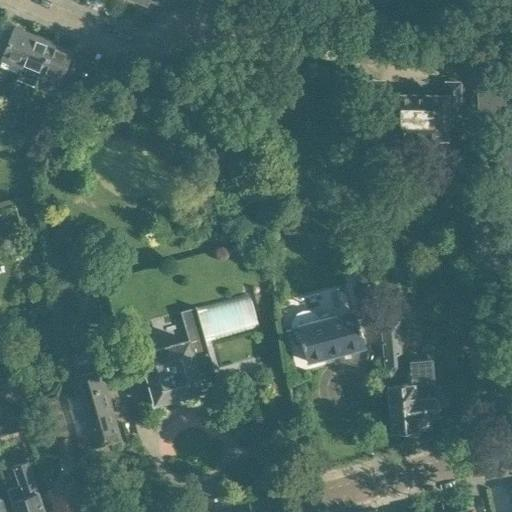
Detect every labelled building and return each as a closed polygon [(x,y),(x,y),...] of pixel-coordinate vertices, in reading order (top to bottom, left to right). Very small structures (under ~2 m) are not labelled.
[(178,2),(173,0),(149,0),(149,2),(174,12),(178,2)] [(21,68),(35,34),(15,26),(2,60),(21,68)] [(40,75),(54,42),(35,34),(21,68),(18,78),(36,86),(40,75)] [(73,88),(83,64),(70,59),(74,50),(54,42),(40,75),(73,88)] [(84,93),(94,68),(83,64),(73,88),(84,93)] [(439,143),(443,139),(446,139),(446,114),(458,114),(459,83),(446,83),(445,97),(388,96),(387,138),(390,138),(394,143),(401,143),(405,139),(428,139),(432,143),(439,143)] [(14,114),(19,102),(9,98),(4,110),(14,114)] [(259,160),(256,137),(249,138),(246,123),(214,128),(215,135),(212,136),(217,167),(259,160)] [(511,145),(501,146),(501,171),(511,170),(511,145)] [(243,197),(228,200),(231,218),(246,216),(243,197)] [(376,217),(372,221),(373,227),(378,231),(383,230),(387,225),(386,219),(382,216),(376,217)] [(356,265),(358,286),(353,287),(353,295),(359,295),(362,322),(376,320),(372,285),(369,263),(356,265)] [(199,312),(207,341),(268,324),(261,295),(199,312)] [(213,371),(203,337),(195,309),(181,313),(188,340),(139,354),(138,354),(123,358),(131,384),(146,379),(153,405),(204,390),(200,375),(213,371)] [(364,347),(356,313),(322,322),(319,316),(314,312),(309,310),(303,311),(297,314),(294,318),(292,324),(292,329),(291,330),(294,345),(301,343),(306,362),(364,347)] [(438,416),(436,395),(434,395),(431,359),(409,361),(412,384),(393,385),(392,373),(407,372),(402,316),(398,317),(397,310),(379,312),(390,433),(419,430),(419,427),(430,426),(429,417),(438,416)] [(120,440),(106,391),(99,371),(70,379),(76,398),(67,401),(80,445),(89,442),(91,449),(120,440)] [(74,455),(68,437),(71,436),(58,395),(44,400),(58,440),(56,441),(62,459),(74,455)] [(0,437),(26,429),(19,408),(0,413),(0,437)] [(43,511),(27,462),(13,466),(19,485),(7,489),(14,511),(43,511)] [(84,511),(72,477),(61,480),(62,485),(47,490),(54,511),(84,511)]
